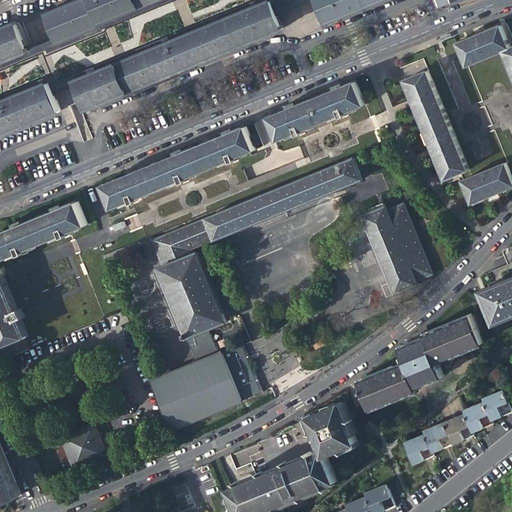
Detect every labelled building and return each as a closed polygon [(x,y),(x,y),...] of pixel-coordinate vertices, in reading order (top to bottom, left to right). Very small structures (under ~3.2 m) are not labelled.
[(90,0),(87,0),(72,6),(83,35),(91,31),(102,27),(101,24),(90,0)] [(127,14),(120,0),(90,0),(101,24),(113,19),(127,14)] [(153,4),(151,0),(120,0),(127,14),(139,9),(153,4)] [(315,0),(325,23),(340,18),(333,0),(315,0)] [(333,0),(340,18),(354,12),(348,0),(333,0)] [(348,0),(354,12),(382,0),(348,0)] [(259,6),(248,10),(260,39),(281,30),(269,2),(259,6)] [(83,35),(72,6),(66,9),(77,37),(80,36),(83,35)] [(69,40),(77,37),(66,9),(48,16),(60,44),(69,40)] [(260,39),(248,10),(244,12),(240,14),(251,42),(260,39)] [(251,42),(240,14),(230,18),(219,23),(230,51),(251,42)] [(230,51),(219,23),(208,27),(196,32),(208,61),(230,51)] [(27,54),(15,25),(0,30),(0,40),(9,61),(17,58),(27,54)] [(490,30),(458,44),(468,67),(503,52),(511,73),(511,48),(511,49),(501,26),(490,30)] [(208,61),(196,32),(189,35),(185,37),(197,65),(208,61)] [(197,65),(185,37),(169,43),(152,50),(164,78),(197,65)] [(9,61),(0,40),(0,56),(3,63),(6,62),(9,61)] [(164,78),(152,50),(145,53),(141,54),(153,83),(164,78)] [(153,83),(141,54),(129,60),(122,62),(133,91),(143,87),(153,83)] [(133,91),(122,62),(120,63),(118,64),(130,92),(133,91)] [(130,92),(118,64),(109,68),(101,71),(112,99),(130,92)] [(112,99),(101,71),(98,73),(95,74),(105,102),(112,99)] [(428,71),(405,81),(411,95),(435,155),(436,157),(445,180),(469,170),(428,71)] [(105,102),(95,74),(85,78),(75,82),(86,110),(105,102)] [(356,83),(351,85),(365,106),(366,106),(356,83)] [(60,111),(49,84),(38,89),(26,94),(37,121),(60,111)] [(345,114),(365,106),(351,85),(339,90),(283,113),(270,118),(279,141),(298,133),(300,137),(304,135),(303,132),(341,116),(342,119),(346,117),(345,114)] [(37,121),(26,94),(22,95),(17,97),(28,124),(37,121)] [(0,135),(28,124),(17,97),(1,103),(0,103),(0,135)] [(113,209),(132,202),(134,205),(139,203),(137,200),(182,181),(184,185),(188,183),(186,179),(231,161),(232,165),(237,163),(235,159),(255,151),(245,128),(178,156),(125,178),(104,187),(113,209)] [(159,269),(197,359),(218,350),(209,329),(212,328),(227,322),(197,253),(192,255),(190,250),(361,179),(352,158),(153,241),(164,267),(159,269)] [(463,180),(473,203),(489,196),(493,194),(511,187),(511,177),(505,162),(463,180)] [(10,231),(0,234),(0,342),(2,347),(25,338),(17,318),(19,317),(18,313),(15,314),(0,276),(0,275),(2,275),(0,270),(0,260),(1,261),(21,253),(22,256),(26,254),(25,251),(63,236),(65,238),(68,237),(68,234),(87,226),(77,203),(58,211),(10,231)] [(417,281),(433,273),(403,204),(387,211),(385,207),(374,211),(363,216),(396,294),(401,291),(418,284),(417,281)] [(363,268),(377,262),(372,250),(358,256),(363,268)] [(511,279),(485,290),(498,321),(511,314),(511,279)] [(401,349),(407,364),(362,382),(373,409),(418,390),(416,386),(443,376),(437,361),(483,343),(472,316),(442,329),(427,335),(428,339),(420,342),(416,343),(409,346),(403,349),(401,349)] [(237,348),(220,355),(199,364),(153,383),(162,405),(172,430),(247,400),(261,394),(242,346),(237,348)] [(197,359),(199,364),(220,355),(218,350),(197,359)] [(484,397),(486,401),(491,415),(493,420),(505,416),(511,412),(511,408),(504,389),(484,397)] [(486,401),(481,403),(464,410),(466,413),(474,432),(485,428),(495,423),(493,420),(491,415),(486,401)] [(231,488),(240,511),(265,511),(337,481),(327,455),(357,442),(342,404),(328,410),(312,416),(325,450),(274,471),(231,488)] [(464,440),(473,436),(475,435),(474,432),(466,413),(458,416),(444,422),(453,444),(464,440)] [(446,447),(453,444),(444,422),(431,428),(424,430),(425,434),(433,453),(446,447)] [(95,426),(63,439),(73,463),(76,470),(89,465),(94,463),(102,460),(108,457),(95,426)] [(434,456),(433,453),(425,434),(405,442),(414,464),(426,459),(434,456)] [(0,503),(13,498),(0,465),(0,503)] [(367,490),(369,495),(375,511),(379,511),(386,509),(396,505),(387,482),(367,490)] [(348,504),(349,506),(351,511),(375,511),(369,495),(348,504)]
